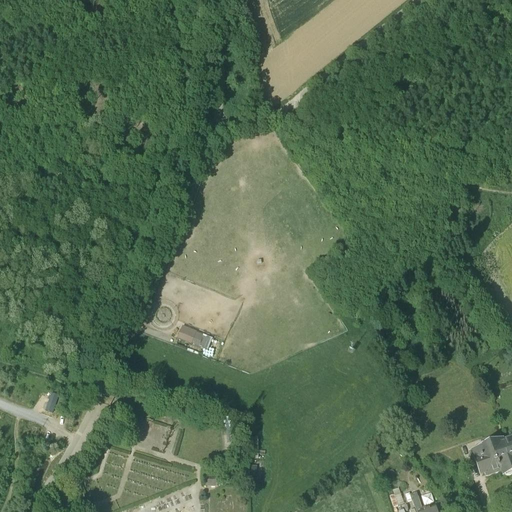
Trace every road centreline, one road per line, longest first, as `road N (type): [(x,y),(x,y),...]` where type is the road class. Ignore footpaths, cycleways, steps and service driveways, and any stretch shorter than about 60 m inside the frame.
road 1 (track): [(74,439),(161,270),(215,122)]
road 2 (track): [(215,122),(254,126),(272,118),(418,0)]
road 3 (track): [(215,122),(217,0)]
